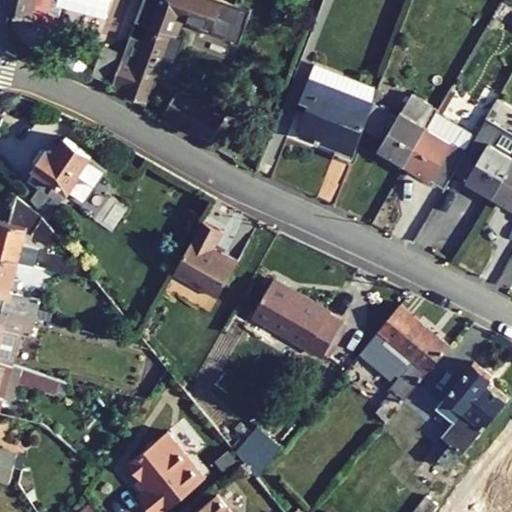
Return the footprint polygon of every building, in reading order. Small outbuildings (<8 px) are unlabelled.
[(10,0),(7,16),(60,27),(61,18),(52,16),(55,0),(10,0)] [(251,13),(222,0),(151,0),(143,21),(157,26),(148,46),(135,41),(118,83),(132,88),(130,94),(151,101),(170,52),(182,57),(188,37),(183,35),(188,22),(237,44),(251,13)] [(129,51),(110,43),(97,74),(116,82),(129,51)] [(365,71),(325,55),(311,90),(318,93),(306,122),(349,139),(346,145),(361,150),(374,118),(383,94),(360,85),(365,71)] [(389,80),(365,71),(360,85),(383,94),(389,80)] [(237,109),(191,80),(176,103),(222,132),(237,109)] [(410,110),(383,94),(374,118),(398,131),(393,139),(418,154),(446,107),(448,101),(423,87),(410,110)] [(446,107),(418,154),(445,170),(452,158),(463,165),(477,140),(464,133),(471,121),(446,107)] [(511,128),(491,117),(477,140),(463,165),(503,188),(511,172),(511,128)] [(38,173),(30,188),(43,195),(38,205),(45,212),(55,224),(88,165),(92,167),(97,159),(63,140),(53,157),(47,154),(40,157),(35,167),(38,173)] [(511,172),(503,188),(511,193),(511,172)] [(0,216),(0,254),(15,259),(24,225),(30,227),(44,241),(59,228),(55,224),(45,212),(16,195),(9,219),(0,216)] [(216,212),(189,264),(233,287),(252,252),(228,239),(236,223),(216,212)] [(62,242),(58,257),(84,264),(88,249),(62,242)] [(0,306),(32,316),(36,302),(6,294),(15,259),(0,254),(0,306)] [(284,271),(265,307),(336,345),(354,312),(340,304),(341,302),(284,271)] [(406,296),(375,338),(389,349),(420,307),(406,296)] [(0,360),(5,362),(16,326),(28,330),(32,316),(0,306),(0,360)] [(457,335),(420,307),(389,349),(415,368),(406,379),(416,387),(457,335)] [(471,425),(460,440),(471,448),(511,393),(511,383),(495,371),(500,365),(482,352),(456,387),(479,404),(466,421),(471,425)] [(5,362),(0,360),(0,380),(2,373),(50,387),(53,376),(5,362)] [(171,427),(132,459),(145,474),(143,476),(151,486),(143,492),(158,511),(161,511),(209,475),(171,427)] [(237,511),(221,491),(195,511),(237,511)]
